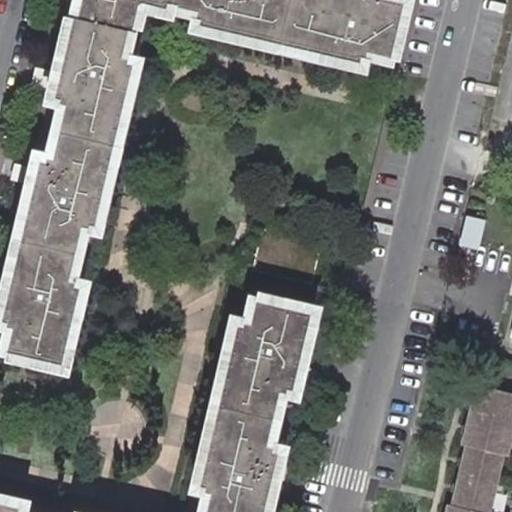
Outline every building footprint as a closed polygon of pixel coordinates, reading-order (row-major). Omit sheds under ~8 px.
[(84,0),(80,18),(70,16),(51,101),(59,103),(65,105),(59,131),(53,158),(46,157),(37,155),(0,317),(0,323),(7,325),(13,326),(7,355),(67,369),(87,283),(79,281),(71,280),(77,254),(84,226),(92,228),(100,230),(138,61),(128,59),(121,58),(128,31),(135,32),(141,7),(166,13),(168,5),(197,11),(195,21),(194,28),(309,54),(321,0),(84,0)] [(84,0),(74,0),(70,16),(80,18),(84,0)] [(321,0),(309,54),(362,67),(364,60),(365,53),(392,59),(406,0),(321,0)] [(168,5),(166,13),(195,21),(197,11),(168,5)] [(135,32),(128,31),(121,58),(128,59),(135,32)] [(390,65),(392,59),(365,53),(364,60),(390,65)] [(65,105),(59,103),(52,129),(59,131),(65,105)] [(52,129),(46,157),(53,158),(59,131),(52,129)] [(85,256),(92,228),(84,226),(77,254),(85,256)] [(321,243),(262,229),(252,270),(311,284),(321,243)] [(79,281),(85,256),(77,254),(71,280),(79,281)] [(247,294),(241,320),(249,322),(255,296),(247,294)] [(261,511),(275,449),(269,447),(260,445),(267,414),(273,391),(282,392),(289,394),(297,359),(301,346),(309,308),(303,307),(255,296),(249,322),(241,320),(234,319),(219,375),(208,431),(193,490),(202,492),(209,493),(204,511),(63,511),(47,508),(46,511),(261,511)] [(0,352),(0,353),(7,355),(13,326),(7,325),(0,352)] [(493,511),(499,490),(508,493),(511,478),(511,474),(503,473),(507,455),(511,455),(511,452),(511,393),(483,386),(469,445),(472,446),(458,505),(455,504),(452,511),(493,511)] [(267,414),(276,415),(282,392),(273,391),(267,414)] [(267,414),(260,445),(269,447),(276,415),(267,414)] [(202,492),(196,511),(204,511),(209,493),(202,492)]
